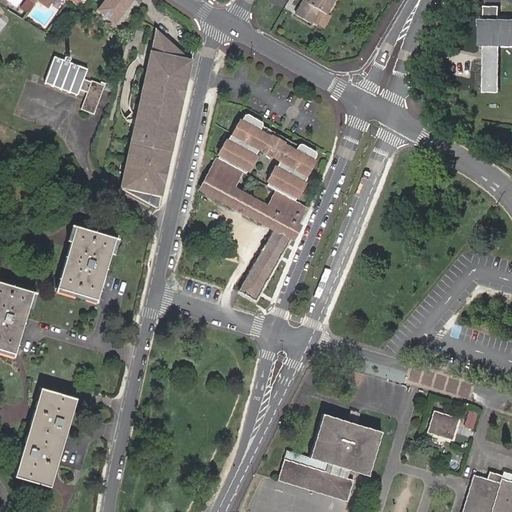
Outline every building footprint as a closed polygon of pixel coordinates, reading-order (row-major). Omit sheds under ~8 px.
[(26,0),(19,9),(25,14),(37,0),(36,0),(26,0)] [(113,24),(132,0),(104,0),(97,10),(113,24)] [(308,0),(307,3),(303,1),(295,14),(312,24),(312,22),(323,28),(329,17),(325,14),(333,0),(308,0)] [(485,17),(478,17),(478,44),(484,44),(501,44),(511,44),(511,17),(499,18),(500,4),(485,4),(485,17)] [(501,44),(484,44),(484,82),(500,82),(501,44)] [(153,52),(120,188),(165,209),(194,69),(153,52)] [(82,80),(86,70),(54,57),(43,83),(76,96),(78,90),(86,93),(80,110),(93,115),(103,87),(90,82),(90,83),(82,80)] [(500,82),(484,82),(484,90),(500,90),(500,82)] [(221,152),(217,159),(242,173),(245,175),(250,166),(253,168),(255,163),(252,161),(258,151),(278,162),(266,186),(275,191),(293,201),(305,177),(305,174),(315,153),(314,151),(300,143),(296,144),(279,134),(262,125),(260,122),(246,115),(244,115),(238,125),(235,123),(231,130),(235,132),(233,134),(230,135),(224,145),(221,144),(218,150),(221,152)] [(298,224),(307,208),(293,201),(275,191),(267,206),(233,188),(242,173),(217,159),(210,173),(200,190),(241,212),(272,230),(238,291),(255,301),(289,239),(298,224)] [(300,225),(298,224),(289,239),(293,241),(302,226),(300,225)] [(70,243),(75,227),(72,226),(67,241),(70,243)] [(96,300),(110,254),(114,239),(75,227),(70,243),(56,288),(96,300)] [(114,239),(110,254),(113,256),(118,240),(114,239)] [(0,349),(14,354),(28,308),(32,293),(0,282),(0,349)] [(95,304),(96,300),(56,288),(55,292),(95,304)] [(32,293),(28,308),(31,309),(36,294),(32,293)] [(0,353),(13,358),(14,354),(0,349),(0,353)] [(50,487),(76,399),(41,389),(14,476),(50,487)] [(452,441),(458,419),(434,411),(427,433),(452,441)] [(287,451),(284,459),(319,470),(322,462),(327,463),(345,469),(350,471),(367,476),(381,432),(323,414),(308,458),(287,451)] [(319,470),(284,459),(277,481),(346,503),(353,481),(347,479),(342,477),(324,472),(319,470)] [(511,511),(511,482),(501,479),(502,477),(490,472),(487,480),(474,476),(462,511),(511,511)]
